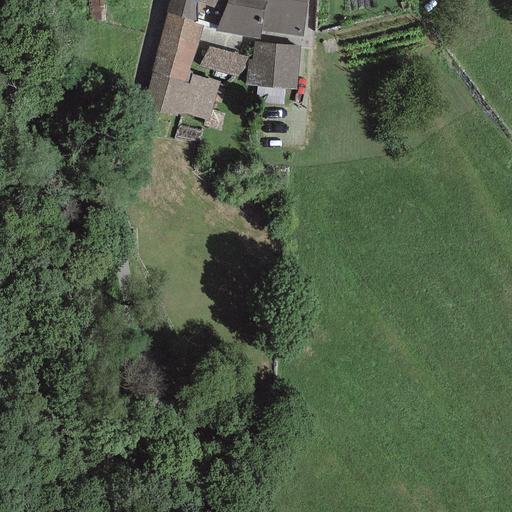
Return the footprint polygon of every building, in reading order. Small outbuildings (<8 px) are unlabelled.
[(87,0),(88,22),(105,21),(103,0),(87,0)] [(170,0),(167,13),(193,21),(197,22),(197,19),(218,26),(227,4),(228,0),(170,0)] [(260,40),(262,31),(266,2),(263,2),(263,0),(228,0),(227,4),(218,26),(215,32),(260,40)] [(302,37),(307,0),(263,0),(263,2),(266,2),(262,31),(302,37)] [(167,13),(152,74),(185,83),(203,26),(193,23),(193,21),(167,13)] [(300,47),(253,42),(250,60),(248,60),(246,84),(295,89),(300,47)] [(248,57),(210,47),(198,66),(239,76),(248,57)] [(185,83),(152,74),(143,111),(176,117),(178,115),(185,114),(205,119),(208,121),(212,109),(220,82),(191,74),(190,84),(185,83)] [(225,114),(212,109),(208,121),(205,119),(204,125),(222,131),(225,114)]
